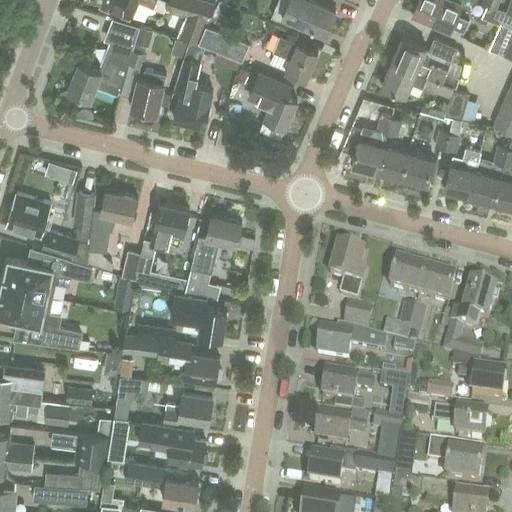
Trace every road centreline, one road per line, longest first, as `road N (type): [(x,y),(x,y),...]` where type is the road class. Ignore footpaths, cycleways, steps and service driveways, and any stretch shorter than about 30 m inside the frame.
road 1 (residential): [(247,511),(303,196)]
road 2 (residential): [(303,196),(3,121)]
road 3 (residential): [(511,251),(303,196)]
road 4 (residential): [(303,196),(313,149),(385,0)]
road 5 (residential): [(3,121),(47,0)]
